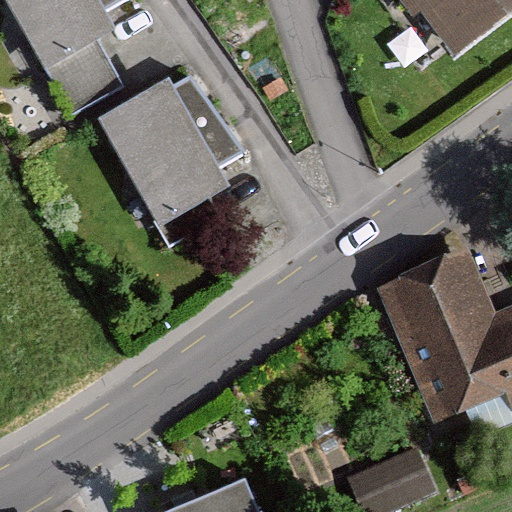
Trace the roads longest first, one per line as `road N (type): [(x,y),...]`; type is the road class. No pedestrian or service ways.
road 1 (tertiary): [(0,496),(336,272)]
road 2 (residential): [(336,272),(163,0)]
road 3 (residential): [(380,239),(286,0)]
road 4 (tertiary): [(380,239),(511,143)]
